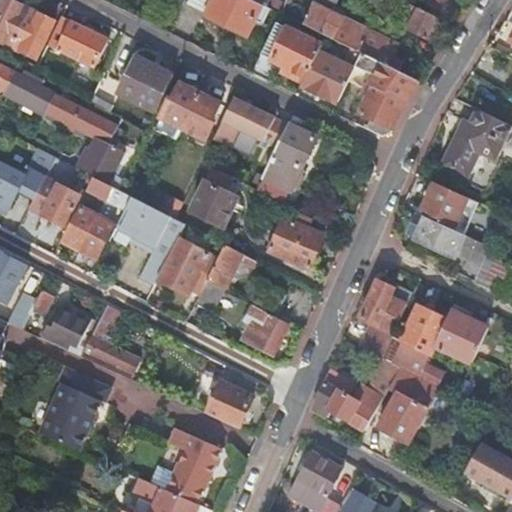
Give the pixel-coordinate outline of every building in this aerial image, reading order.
[(0,42),(13,48),(32,11),(9,0),(5,0),(0,11),(0,42)] [(191,0),(189,5),(208,14),(207,17),(249,38),(257,21),(263,25),(270,9),(268,8),(252,0),(251,0),(191,0)] [(458,22),(466,9),(445,0),(428,0),(426,6),(458,22)] [(360,53),(368,31),(314,4),(304,25),(360,53)] [(419,9),(408,32),(429,42),(435,30),(439,31),(443,26),(445,21),(419,9)] [(56,23),(32,11),(13,48),(37,60),(56,23)] [(109,40),(63,18),(49,46),(69,56),(67,61),(79,67),(81,62),(95,69),(109,40)] [(319,52),(322,46),(287,29),(277,24),(272,34),(262,55),(287,68),(284,74),(303,84),(319,52)] [(399,45),(368,31),(360,53),(363,54),(400,72),(404,63),(394,58),(399,45)] [(302,87),(339,105),(356,70),(319,52),(303,84),(302,87)] [(419,82),(400,72),(363,54),(357,68),(377,78),(377,83),(375,88),(368,86),(364,95),(370,98),(361,116),(393,131),(404,108),(408,99),(419,82)] [(124,83),(103,72),(89,100),(111,111),(119,95),(156,113),(175,76),(137,57),(124,83)] [(114,175),(125,153),(109,144),(119,125),(0,64),(0,90),(96,138),(81,169),(94,177),(109,184),(114,188),(119,189),(122,183),(124,180),(114,175)] [(161,120),(183,131),(202,93),(181,84),(171,105),(168,104),(161,120)] [(202,93),(183,131),(207,142),(215,127),(212,125),(222,103),(202,93)] [(276,119),(234,99),(214,140),(231,148),(240,131),(265,143),(276,119)] [(495,159),(510,127),(478,111),(471,124),(465,121),(443,167),(465,177),(463,182),(486,193),(501,162),(495,159)] [(278,149),(290,126),(276,119),(265,143),(278,149)] [(178,143),(183,131),(161,120),(157,127),(164,131),(162,134),(178,143)] [(318,140),(290,126),(278,149),(258,191),(289,207),(299,185),(306,171),(303,169),(318,140)] [(46,178),(57,157),(39,148),(25,175),(0,162),(0,209),(9,214),(20,190),(36,198),(46,178)] [(234,178),(212,167),(191,211),(225,228),(239,198),(226,191),(234,178)] [(81,252),(114,188),(109,184),(94,177),(88,189),(102,197),(93,213),(82,208),(64,243),(81,252)] [(81,196),(46,178),(36,198),(32,208),(65,225),(81,196)] [(456,228),(469,200),(428,181),(415,210),(456,228)] [(135,189),(122,183),(119,189),(132,196),(135,189)] [(289,207),(294,210),(304,188),(299,185),(289,207)] [(132,196),(119,189),(114,188),(81,252),(98,260),(116,225),(106,220),(114,203),(127,209),(133,197),(132,196)] [(148,204),(133,197),(127,209),(118,227),(135,236),(132,242),(139,245),(150,251),(138,276),(155,285),(179,238),(186,224),(176,219),(148,204)] [(161,211),(176,219),(183,204),(168,197),(161,211)] [(296,224),(285,219),(270,253),(311,271),(325,238),(309,231),(313,222),(300,216),(296,224)] [(490,248),(427,218),(417,241),(456,259),(457,257),(481,269),(490,248)] [(50,239),(50,227),(19,226),(18,238),(50,239)] [(179,238),(155,285),(170,293),(173,287),(189,295),(192,290),(197,279),(207,284),(208,282),(220,258),(179,238)] [(258,261),(226,245),(220,258),(208,282),(225,291),(226,291),(240,263),(254,269),(258,261)] [(481,269),(475,284),(505,298),(511,282),(511,256),(491,246),(490,248),(481,269)] [(7,254),(0,249),(0,299),(9,305),(28,268),(6,256),(7,254)] [(197,279),(192,290),(201,295),(207,284),(197,279)] [(367,334),(361,347),(385,360),(409,306),(391,297),(395,289),(378,281),(360,319),(371,324),(376,327),(371,336),(367,334)] [(225,291),(208,282),(207,284),(201,295),(197,304),(214,313),(225,291)] [(29,284),(9,323),(24,330),(34,309),(43,291),(29,284)] [(397,287),(395,289),(391,297),(409,306),(414,294),(397,287)] [(43,291),(34,309),(46,315),(56,297),(43,291)] [(50,325),(43,339),(70,351),(73,344),(79,346),(92,320),(65,306),(55,327),(50,325)] [(108,306),(83,357),(131,379),(140,360),(112,346),(113,345),(102,340),(111,323),(115,325),(121,312),(108,306)] [(274,357),(290,326),(253,306),(241,327),(247,330),(242,340),(274,357)] [(401,370),(438,389),(447,374),(428,364),(432,356),(434,356),(437,349),(473,366),(480,352),(492,326),(455,309),(450,321),(419,306),(402,343),(405,344),(394,365),(394,366),(401,370)] [(9,323),(0,319),(0,360),(4,352),(0,350),(0,343),(5,333),(9,323)] [(371,324),(367,334),(371,336),(376,327),(371,324)] [(328,379),(314,412),(325,418),(329,411),(366,432),(390,390),(401,370),(394,366),(394,365),(388,361),(370,392),(362,388),(361,389),(331,371),(328,379)] [(64,385),(41,434),(80,452),(102,402),(106,404),(113,389),(67,368),(60,383),(64,385)] [(401,370),(390,390),(398,395),(379,429),(409,446),(429,411),(426,409),(438,389),(401,370)] [(223,382),(208,414),(239,429),(254,397),(223,382)] [(169,491),(199,504),(223,450),(177,429),(171,444),(186,451),(176,473),(169,491)] [(511,463),(482,446),(467,473),(511,499),(511,463)] [(319,511),(339,511),(342,507),(328,499),(344,470),(315,454),(310,463),(306,461),(298,473),(304,476),(292,497),(319,511)] [(176,473),(159,466),(151,483),(169,491),(176,473)] [(140,500),(134,511),(197,511),(200,506),(141,480),(133,497),(140,500)] [(349,504),(362,511),(375,511),(378,507),(355,494),(349,504)]
